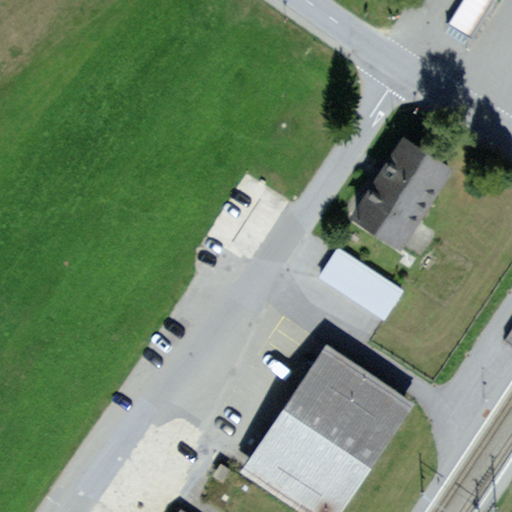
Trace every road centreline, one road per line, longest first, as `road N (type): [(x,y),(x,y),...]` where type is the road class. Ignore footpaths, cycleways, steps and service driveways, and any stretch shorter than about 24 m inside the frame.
road 1 (unclassified): [(403,68),(158,425),(89,511)]
road 2 (secondary): [(511,138),(403,68)]
road 3 (secondary): [(403,68),(304,0)]
